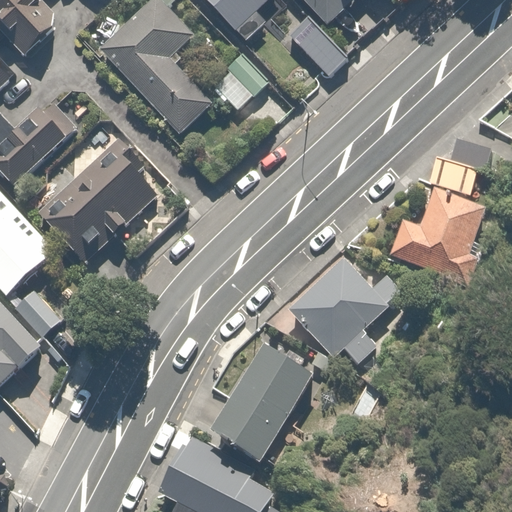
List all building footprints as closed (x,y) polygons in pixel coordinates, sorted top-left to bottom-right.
[(0,0),(0,41),(4,46),(0,49),(0,59),(13,74),(27,62),(22,55),(56,23),(34,0),(0,0)] [(168,59),(196,32),(165,0),(152,0),(97,52),(178,137),(212,105),(168,59)] [(204,0),(235,33),(270,0),(204,0)] [(302,0),(323,23),(348,0),(302,0)] [(288,38),(328,76),(346,57),(306,19),(288,38)] [(66,141),(38,110),(17,129),(0,109),(0,177),(12,190),(66,141)] [(135,174),(142,167),(117,141),(36,218),(80,264),(154,193),(135,174)] [(460,141),(445,157),(486,172),(493,153),(460,141)] [(475,243),(480,230),(489,234),(497,215),(487,211),(489,206),(466,198),(476,172),(438,157),(427,186),(434,189),(419,228),(403,221),(389,256),(469,287),(485,246),(475,243)] [(60,257),(0,191),(0,289),(11,301),(60,257)] [(384,312),(379,307),(397,290),(381,273),(370,283),(348,260),(290,314),(332,359),(342,350),(357,367),(379,347),(364,331),(384,312)] [(0,302),(0,391),(44,352),(0,302)] [(317,371),(266,339),(208,432),(260,464),(317,371)] [(175,503),(170,511),(264,511),(280,482),(187,436),(157,495),(175,503)]
